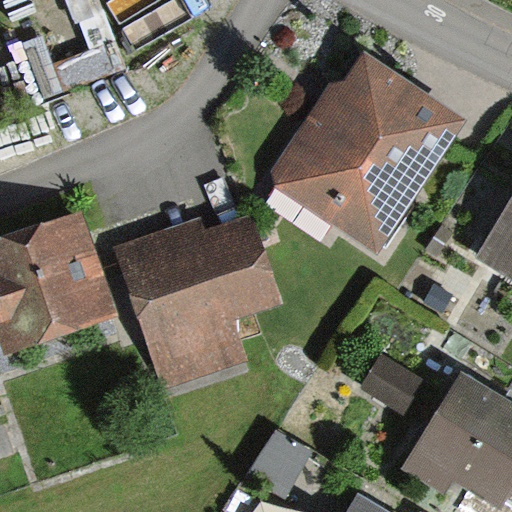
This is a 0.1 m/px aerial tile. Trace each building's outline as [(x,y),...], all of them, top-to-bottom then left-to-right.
[(263,181),(375,252),(463,116),(366,53),(345,85),(323,88),(263,181)] [(511,194),(476,254),(511,276),(511,194)] [(0,320),(13,355),(118,315),(78,212),(0,241),(0,320)] [(251,216),(207,231),(202,217),(116,246),(165,385),(244,358),(230,319),(281,301),(251,216)] [(418,306),(435,316),(444,300),(428,291),(418,306)] [(365,389),(407,415),(429,380),(387,353),(365,389)] [(501,510),(511,492),(511,400),(464,370),(402,467),(445,495),(455,480),(501,510)] [(0,458),(10,455),(2,426),(0,426),(0,458)] [(313,453),(274,431),(247,480),(286,501),(313,453)] [(393,511),(358,490),(344,511),(393,511)]
